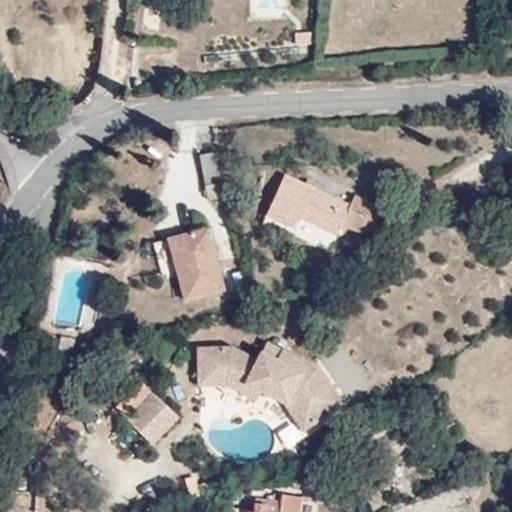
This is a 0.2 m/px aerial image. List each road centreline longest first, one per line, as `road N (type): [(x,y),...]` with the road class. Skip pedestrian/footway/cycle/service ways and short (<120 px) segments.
road 1 (tertiary): [(75,144),(135,114),(511,88)]
road 2 (residential): [(0,379),(50,229),(36,183)]
